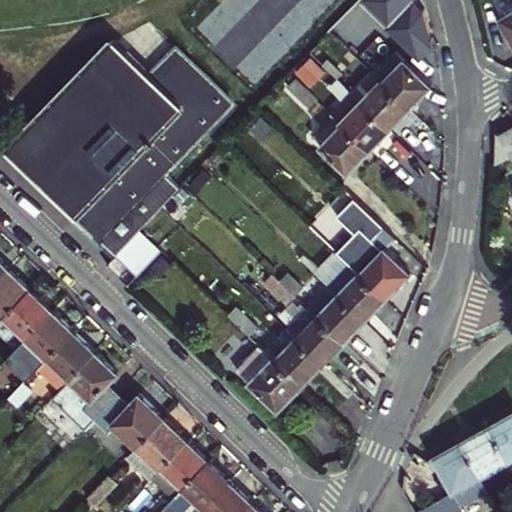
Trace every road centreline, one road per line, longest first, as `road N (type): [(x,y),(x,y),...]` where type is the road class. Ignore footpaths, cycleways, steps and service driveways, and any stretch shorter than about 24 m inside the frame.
road 1 (residential): [(328,511),(0,196)]
road 2 (residential): [(440,313),(357,511)]
road 3 (residential): [(468,114),(465,214),(440,313)]
